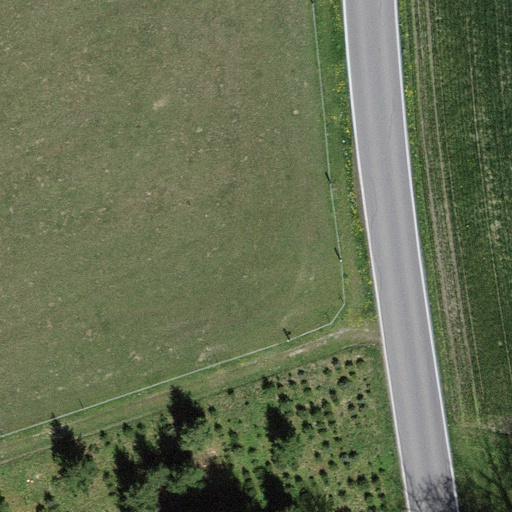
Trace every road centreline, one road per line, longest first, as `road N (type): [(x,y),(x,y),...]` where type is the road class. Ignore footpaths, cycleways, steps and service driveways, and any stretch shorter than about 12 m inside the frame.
road 1 (tertiary): [(431,511),(378,130),(370,0)]
road 2 (track): [(403,319),(0,455)]
